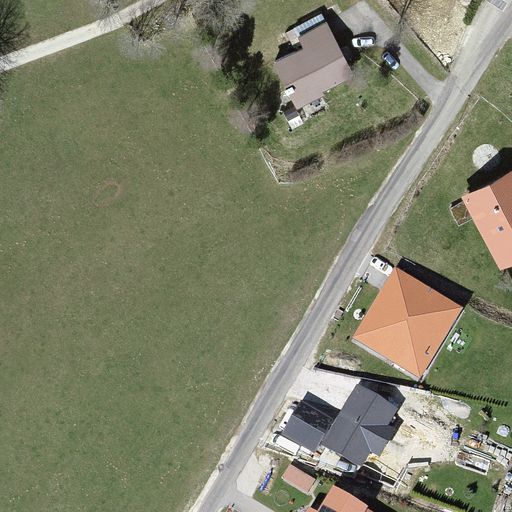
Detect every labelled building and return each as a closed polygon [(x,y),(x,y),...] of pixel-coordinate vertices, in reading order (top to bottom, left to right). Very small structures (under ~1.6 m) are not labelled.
[(303,43),(274,56),(292,97),(350,72),(327,20),(299,32),(303,43)] [(511,258),(511,179),(469,201),(500,264),(511,258)] [(453,308),(390,270),(350,336),(414,374),(453,308)] [(395,409),(357,387),(324,443),(360,464),(369,447),(380,454),(394,431),(385,426),(395,409)] [(331,419),(301,402),(283,434),(313,451),(331,419)] [(313,479),(290,466),(284,477),(307,490),(313,479)] [(369,511),(336,492),(323,511),(313,511),(310,510),(308,511),(369,511)]
